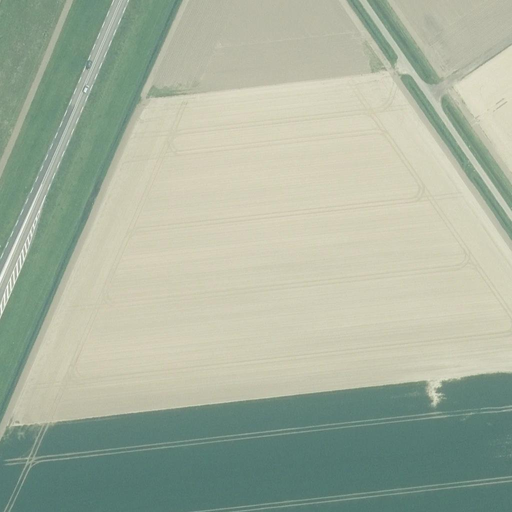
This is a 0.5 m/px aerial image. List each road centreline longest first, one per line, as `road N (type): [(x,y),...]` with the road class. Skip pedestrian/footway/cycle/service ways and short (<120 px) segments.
road 1 (unclassified): [(511,218),(361,0)]
road 2 (primary): [(22,228),(122,0)]
